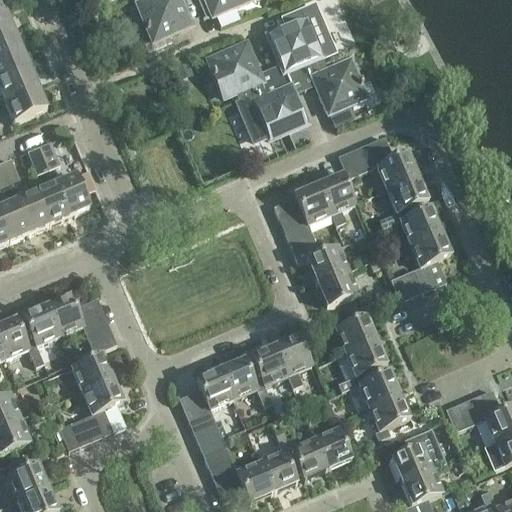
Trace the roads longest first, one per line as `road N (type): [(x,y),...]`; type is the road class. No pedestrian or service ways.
road 1 (residential): [(485,294),(416,136),(388,123),(246,189)]
road 2 (residential): [(151,377),(298,312),(246,189)]
road 3 (residential): [(90,111),(101,90),(250,25)]
road 4 (residential): [(96,511),(85,488),(98,459),(171,424)]
road 5 (residential): [(151,377),(95,255)]
road 6 (residential): [(140,234),(90,111)]
